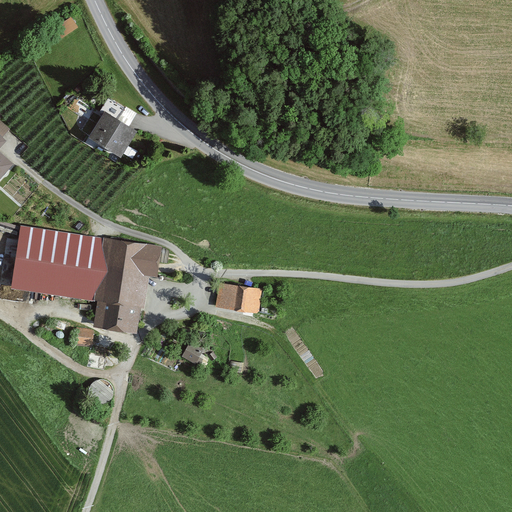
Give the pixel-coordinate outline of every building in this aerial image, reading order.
[(78,29),(71,18),(49,33),(56,43),(78,29)] [(88,139),(119,156),(134,129),(103,112),(88,139)] [(0,178),(12,165),(0,154),(0,147),(6,141),(2,138),(9,130),(0,121),(0,117),(1,116),(0,115),(0,178)] [(159,248),(85,237),(75,300),(96,303),(92,327),(134,334),(138,308),(143,308),(148,276),(155,277),(159,248)] [(31,278),(72,291),(78,272),(37,260),(31,278)] [(263,290),(218,285),(215,308),(260,313),(263,290)] [(94,346),(94,329),(76,329),(76,346),(94,346)]
